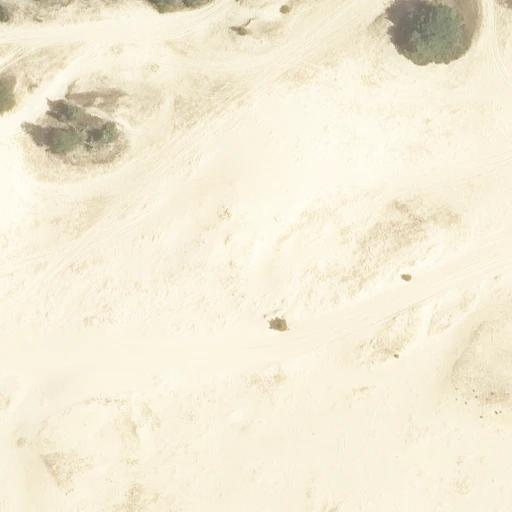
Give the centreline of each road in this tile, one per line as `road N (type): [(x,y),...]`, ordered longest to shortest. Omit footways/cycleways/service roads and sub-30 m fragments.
road 1 (track): [(0,294),(53,262),(216,132),(315,93),(429,96),(511,109)]
road 2 (track): [(511,251),(269,346),(0,351)]
road 3 (track): [(0,39),(60,24),(186,16),(232,0)]
